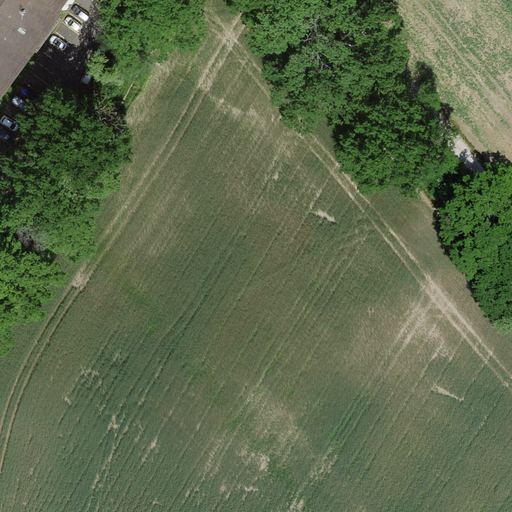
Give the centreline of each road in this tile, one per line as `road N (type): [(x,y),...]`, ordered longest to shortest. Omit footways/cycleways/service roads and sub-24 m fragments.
road 1 (track): [(338,0),(511,214)]
road 2 (residential): [(118,0),(0,187)]
